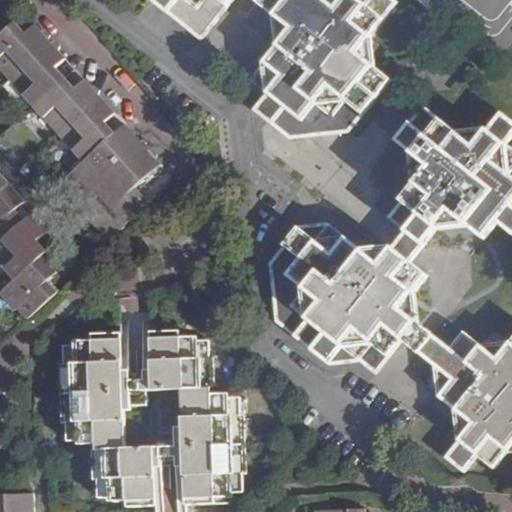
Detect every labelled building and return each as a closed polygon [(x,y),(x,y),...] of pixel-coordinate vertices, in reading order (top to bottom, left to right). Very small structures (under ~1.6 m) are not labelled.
[(296,107),(281,130),(290,138),(351,131),(391,80),(359,55),(399,5),(391,0),(344,0),(337,9),(325,0),(152,0),(201,39),(231,0),(256,0),(262,5),(293,30),(254,80),(296,107)] [(0,33),(0,72),(84,163),(118,132),(106,120),(116,110),(85,77),(75,86),(58,68),(68,59),(36,23),(25,33),(14,21),(0,33)] [(256,111),(281,130),(296,107),(254,80),(252,82),(269,95),(256,111)] [(267,262),(273,315),(331,361),(357,328),(388,353),(399,339),(416,353),(419,348),(426,354),(437,363),(440,395),(469,419),(456,435),(457,437),(445,454),(461,468),(475,451),(491,465),(511,439),(511,334),(495,355),(463,329),(448,347),(429,332),(417,322),(412,289),(426,273),(409,259),(417,251),(449,211),(481,237),(495,220),(511,234),(511,233),(511,205),(509,203),(511,198),(511,177),(507,174),(502,145),(511,132),(511,124),(499,114),(485,130),(452,131),(421,107),(396,138),(414,153),(418,178),(389,214),(406,228),(397,239),(390,248),(358,247),(329,223),(297,226),(267,262)] [(84,163),(63,182),(81,201),(75,207),(107,241),(150,203),(136,189),(164,163),(127,124),(118,132),(84,163)] [(18,311),(27,321),(59,293),(49,282),(58,274),(43,258),(49,253),(37,240),(47,232),(31,214),(25,219),(17,210),(26,202),(0,173),(0,266),(14,282),(0,294),(0,297),(15,314),(18,311)] [(107,241),(111,245),(154,207),(150,203),(107,241)] [(141,293),(118,299),(123,315),(146,308),(141,293)] [(184,467),(184,496),(233,495),(232,488),(244,488),(242,398),(241,390),(215,390),(215,356),(209,356),(209,338),(198,338),(198,336),(181,336),(181,329),(150,330),(151,368),(143,368),(143,374),(130,374),(130,366),(124,366),(124,361),(122,361),(121,338),(77,339),(77,343),(64,344),(67,441),(77,441),(77,444),(96,443),(98,495),(107,495),(107,499),(155,497),(155,469),(163,468),(162,457),(175,456),(175,468),(184,467)] [(0,511),(35,511),(35,493),(0,494),(0,511)]
